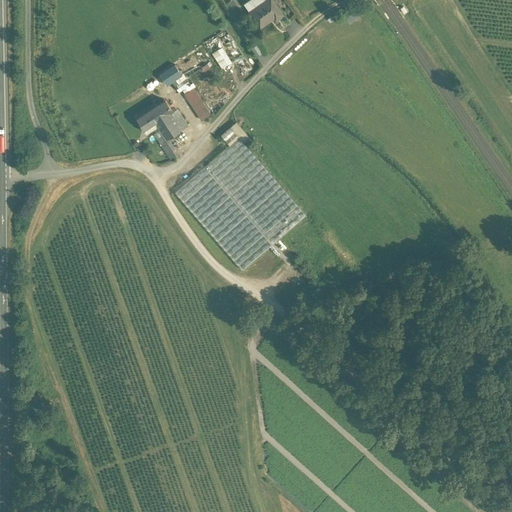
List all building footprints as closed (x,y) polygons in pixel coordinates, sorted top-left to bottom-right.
[(249,0),(244,4),(250,12),(266,0),(249,0)] [(273,0),(266,0),(250,12),(258,24),(266,19),(268,21),(274,17),(276,20),(284,15),(273,0)] [(210,52),(221,67),(230,60),(220,45),(210,52)] [(174,66),(160,75),(166,85),(182,75),(175,64),(174,66)] [(186,77),(174,85),(179,92),(182,89),(190,84),(186,77)] [(190,84),(182,89),(185,93),(194,88),(195,87),(192,82),(190,84)] [(211,114),(194,88),(185,93),(202,120),(211,114)] [(173,111),(165,100),(137,117),(146,132),(157,125),(166,139),(167,140),(169,138),(188,126),(182,115),(176,119),(172,112),(173,111)] [(247,135),(236,122),(231,126),(242,139),(247,135)] [(231,127),(221,135),(229,145),(239,137),(231,127)] [(306,214),(239,137),(229,145),(175,192),(243,270),(306,214)] [(180,154),(169,138),(167,140),(166,139),(160,143),(171,160),(180,154)]
